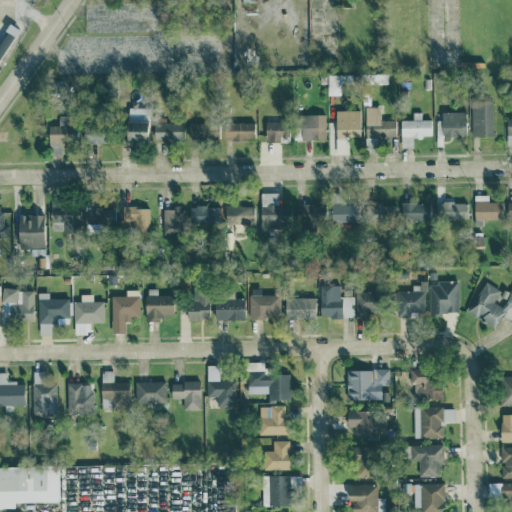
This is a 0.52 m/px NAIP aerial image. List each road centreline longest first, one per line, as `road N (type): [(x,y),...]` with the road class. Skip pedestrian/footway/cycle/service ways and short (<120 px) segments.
road 1 (residential): [(0,175),(511,165)]
road 2 (residential): [(0,351),(453,348),(472,355)]
road 3 (residential): [(318,347),(318,511)]
road 4 (residential): [(472,355),(477,511)]
road 5 (secondary): [(0,98),(71,0)]
